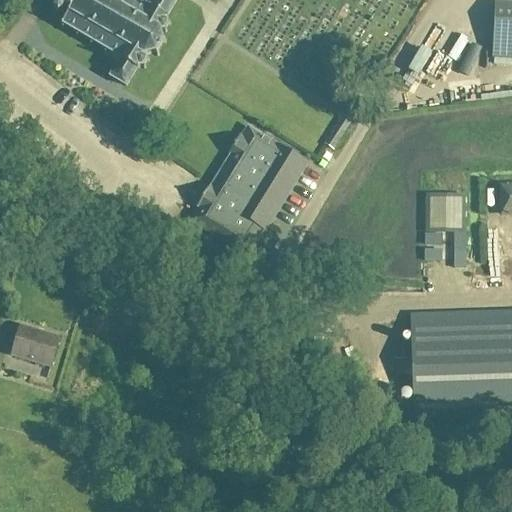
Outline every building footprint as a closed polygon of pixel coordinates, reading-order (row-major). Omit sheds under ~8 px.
[(54,0),(55,0),(53,4),(54,9),(58,11),(62,10),(64,6),(70,9),(61,23),(106,50),(103,54),(117,62),(108,77),(125,87),(135,69),(142,67),(146,60),(145,56),(156,53),(162,42),(159,31),(164,30),(167,24),(165,17),(175,0),(147,0),(146,2),(143,0),(54,0)] [(511,2),(494,2),(491,61),(511,61),(511,2)] [(427,46),(414,69),(426,76),(439,53),(427,46)] [(351,113),(354,109),(365,91),(322,63),(308,85),(351,113)] [(72,116),(79,105),(59,93),(53,104),(72,116)] [(342,116),(323,144),(332,149),(350,121),(342,116)] [(264,232),(306,165),(248,129),(241,140),(238,139),(230,152),(232,154),(211,188),(209,187),(196,209),(198,210),(190,222),(247,257),(263,232),(264,232)] [(500,216),(511,214),(511,185),(499,186),(500,216)] [(511,313),(411,316),(414,419),(511,416),(511,313)] [(59,338),(20,326),(11,355),(50,366),(59,338)]
